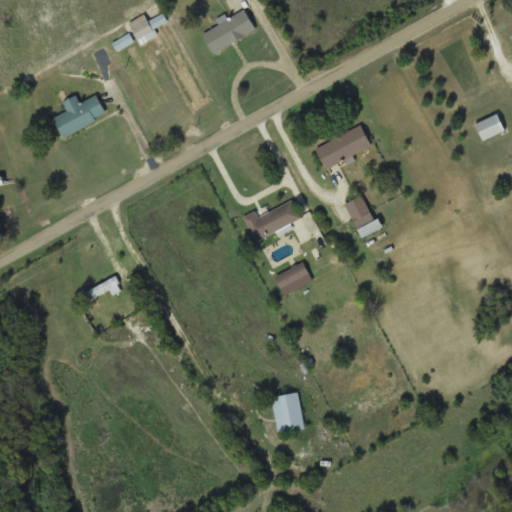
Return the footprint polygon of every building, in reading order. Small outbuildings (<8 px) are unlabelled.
[(205,30),(214,52),(259,34),(249,11),(205,30)] [(150,21),(147,15),(131,21),(140,44),(159,37),(155,28),(168,22),(165,15),(150,21)] [(115,43),(117,50),(135,44),(132,36),(115,43)] [(69,111),(56,118),(65,137),(109,116),(99,95),(82,103),(78,95),(64,102),(69,111)] [(508,131),(500,114),(477,125),(485,141),(508,131)] [(328,169),(347,160),(348,161),(375,149),(364,126),(318,146),(328,169)] [(346,205),(365,237),(383,227),(365,194),(346,205)] [(261,216),(259,211),(247,217),(256,240),(304,220),(296,201),(261,216)] [(315,280),(304,262),(277,277),(287,295),(315,280)] [(85,293),(89,302),(112,290),(114,295),(124,290),(117,277),(85,293)] [(275,396),(281,433),(307,429),(301,393),(275,396)]
